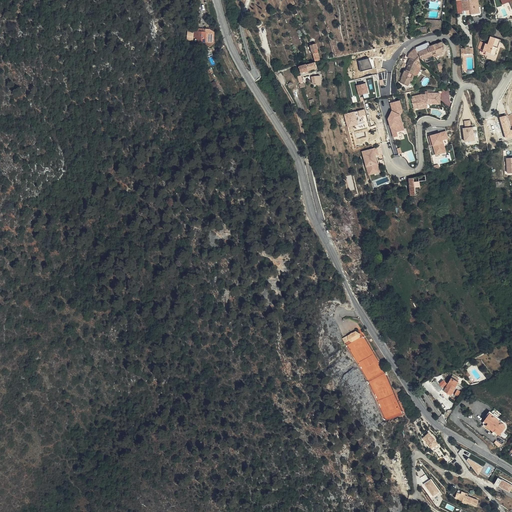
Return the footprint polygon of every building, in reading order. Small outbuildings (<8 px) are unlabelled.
[(467,0),(456,2),(458,14),(464,13),(463,11),(467,11),(470,10),(470,13),(471,17),(480,16),(478,0),(467,0)] [(430,24),(430,29),(441,28),(442,20),(425,20),(425,24),(430,24)] [(196,29),(190,28),(189,39),(192,39),(192,47),(205,48),(204,53),(208,53),(213,47),(214,36),(208,33),(196,33),(196,29)] [(485,44),(484,48),(483,51),(495,55),(501,40),(491,36),(488,44),(486,43),(485,44)] [(444,46),(442,42),(436,44),(429,47),(430,48),(419,52),(420,57),(422,56),(423,59),(434,55),(434,56),(438,55),(443,54),(443,52),(444,51),(442,47),(444,46)] [(321,59),(317,43),(311,45),(315,61),(321,59)] [(358,60),(361,70),(372,68),(369,58),(358,60)] [(403,77),(400,83),(404,85),(405,84),(409,85),(410,81),(412,81),(414,76),(413,75),(417,65),(414,64),(414,62),(409,60),(407,65),(408,65),(406,71),(405,71),(402,77),(403,77)] [(306,64),(299,67),(301,73),(311,70),(310,64),(307,65),(306,64)] [(357,84),(359,94),(369,92),(367,82),(357,84)] [(428,108),(429,104),(441,104),(441,91),(426,91),(426,94),(413,94),(413,108),(428,108)] [(387,103),(395,137),(399,136),(398,131),(405,130),(402,113),(404,112),(401,99),(387,103)] [(365,127),(363,115),(367,114),(365,108),(345,113),(348,127),(358,125),(359,128),(365,127)] [(476,141),(474,126),(463,127),(464,141),(476,141)] [(447,130),(430,134),(435,155),(447,152),(444,139),(449,138),(447,130)] [(400,147),(397,148),(395,141),(391,142),(395,154),(402,152),(400,147)] [(378,147),(362,150),(368,175),(381,172),(377,154),(379,154),(378,147)] [(420,182),(419,177),(409,178),(411,196),(416,195),(415,187),(420,187),(420,182)] [(354,330),(342,338),(350,348),(364,339),(354,330)] [(459,380),(454,377),(454,379),(451,378),(444,391),(451,395),(459,382),(458,381),(459,380)] [(443,389),(437,379),(432,383),(439,393),(443,389)] [(444,418),(447,422),(453,410),(448,411),(444,418)] [(490,413),(487,418),(485,420),(489,423),(487,425),(486,426),(493,431),(494,431),(496,432),(497,433),(500,435),(505,427),(506,426),(505,425),(504,423),(502,423),(490,413)] [(422,438),(423,439),(428,433),(435,440),(440,447),(441,446),(437,439),(428,431),(422,438)] [(428,433),(423,439),(429,445),(433,452),(440,447),(435,440),(428,433)] [(447,455),(443,457),(448,465),(452,463),(447,455)] [(510,492),(511,487),(511,483),(499,476),(495,483),(510,492)] [(433,478),(424,483),(432,496),(440,492),(433,478)] [(463,500),(467,502),(477,506),(479,500),(465,495),(461,493),(458,492),(456,498),(463,500)]
